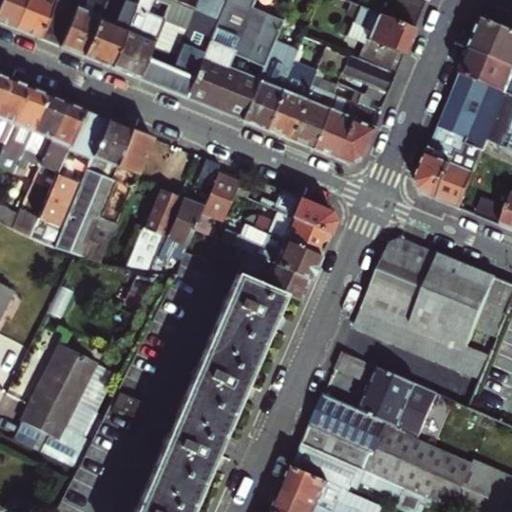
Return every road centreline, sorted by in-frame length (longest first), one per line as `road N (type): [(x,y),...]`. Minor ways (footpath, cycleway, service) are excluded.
road 1 (residential): [(376,201),(0,49)]
road 2 (residential): [(240,511),(376,201)]
road 3 (residential): [(376,201),(458,0)]
road 4 (residential): [(511,256),(376,201)]
